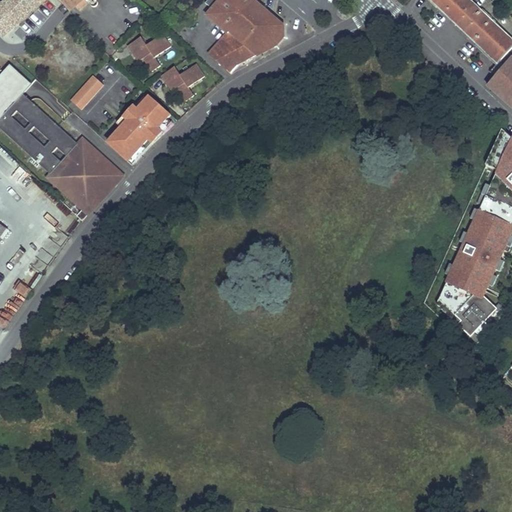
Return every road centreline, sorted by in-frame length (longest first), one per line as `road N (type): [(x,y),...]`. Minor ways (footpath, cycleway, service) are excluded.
road 1 (residential): [(0,358),(93,224),(208,108),(380,3)]
road 2 (tertiary): [(380,3),(511,127)]
